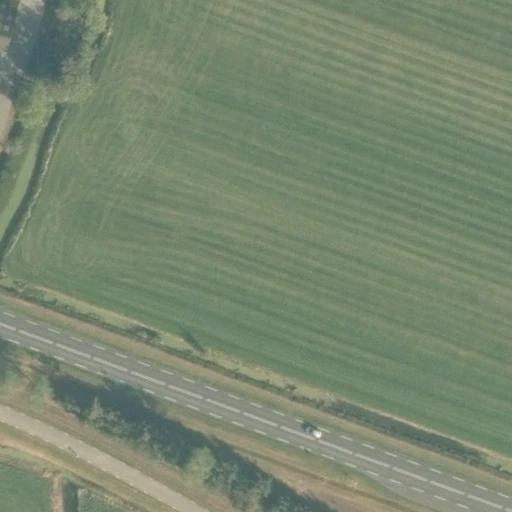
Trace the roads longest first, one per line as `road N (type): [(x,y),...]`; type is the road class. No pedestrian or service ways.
road 1 (primary): [(511,510),(0,324)]
road 2 (unclassified): [(192,511),(0,413)]
